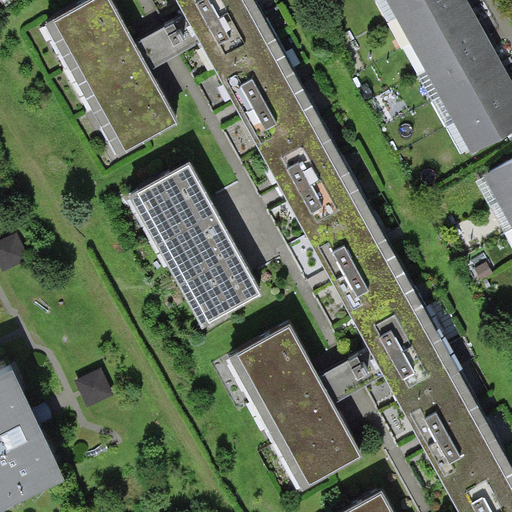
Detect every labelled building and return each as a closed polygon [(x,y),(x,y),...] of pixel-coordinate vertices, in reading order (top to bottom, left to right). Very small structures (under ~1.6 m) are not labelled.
[(83,0),(48,19),(119,148),(178,116),(150,63),(172,51),(201,35),(187,9),(159,25),(136,38),(114,0),(83,0)] [(511,511),(511,470),(253,0),(182,0),(187,9),(201,35),(369,340),(386,370),(463,510),(463,511),(511,511)] [(393,0),(474,145),(511,123),(511,83),(511,81),(488,41),(481,28),(465,0),(393,0)] [(511,215),(511,157),(487,171),(511,215)] [(260,283),(189,158),(136,188),(206,314),(260,283)] [(232,351),(304,481),(362,449),(334,398),(356,386),(386,370),(369,340),(340,356),(319,367),(292,318),(232,351)] [(12,360),(0,365),(0,494),(61,465),(12,360)] [(401,511),(386,484),(335,511),(463,511),(463,510),(459,511),(401,511)]
